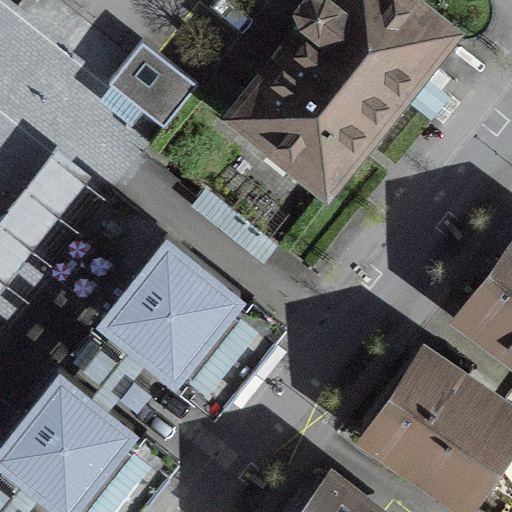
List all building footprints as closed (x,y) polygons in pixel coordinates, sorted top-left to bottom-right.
[(471,33),(430,0),(316,0),(225,113),(335,201),(471,33)] [(112,67),(166,113),(200,73),(146,27),(112,67)] [(511,202),(455,283),(511,323),(511,202)] [(0,287),(31,252),(0,225),(0,287)] [(255,300),(170,236),(101,326),(187,390),(255,300)] [(511,420),(511,371),(419,308),(354,402),(470,482),(511,420)] [(82,511),(144,437),(66,374),(0,454),(0,464),(59,511),(82,511)] [(437,511),(326,435),(272,511),(437,511)]
